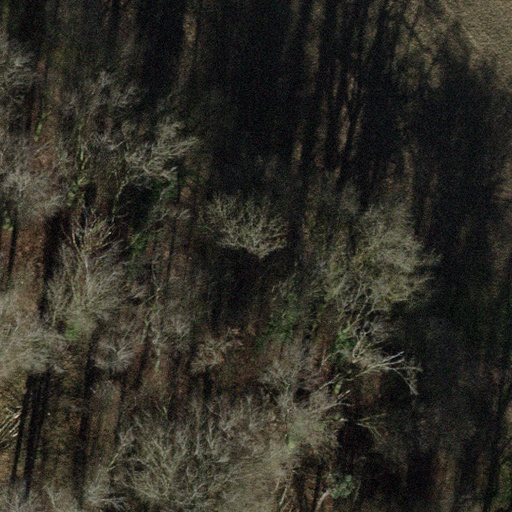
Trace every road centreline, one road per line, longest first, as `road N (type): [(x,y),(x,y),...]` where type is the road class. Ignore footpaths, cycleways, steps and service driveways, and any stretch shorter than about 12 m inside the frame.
road 1 (track): [(511,405),(380,338),(0,40)]
road 2 (track): [(497,401),(422,511)]
